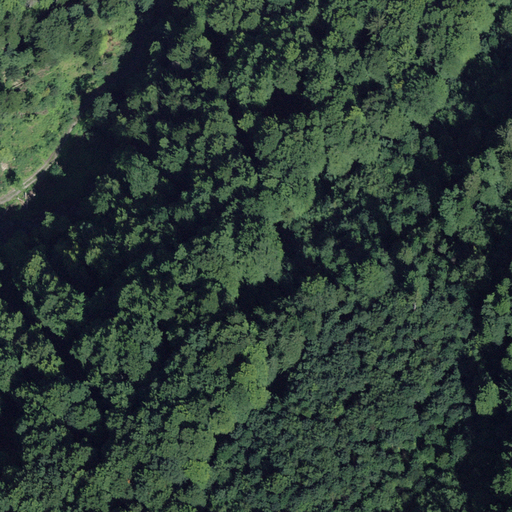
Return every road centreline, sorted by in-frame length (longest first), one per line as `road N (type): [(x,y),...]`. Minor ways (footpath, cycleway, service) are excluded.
road 1 (track): [(511,127),(489,170),(440,225),(356,291),(286,393),(225,454)]
road 2 (track): [(0,200),(46,169),(103,84),(134,67),(144,29),(127,0)]
